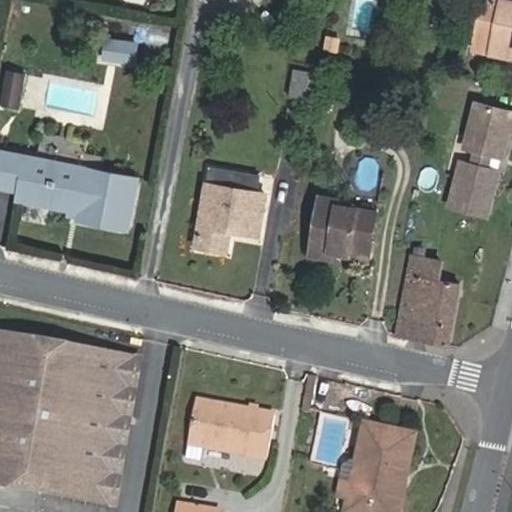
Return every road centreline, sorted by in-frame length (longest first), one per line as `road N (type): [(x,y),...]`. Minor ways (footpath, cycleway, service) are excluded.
road 1 (residential): [(507,382),(0,275)]
road 2 (residential): [(476,511),(507,382)]
